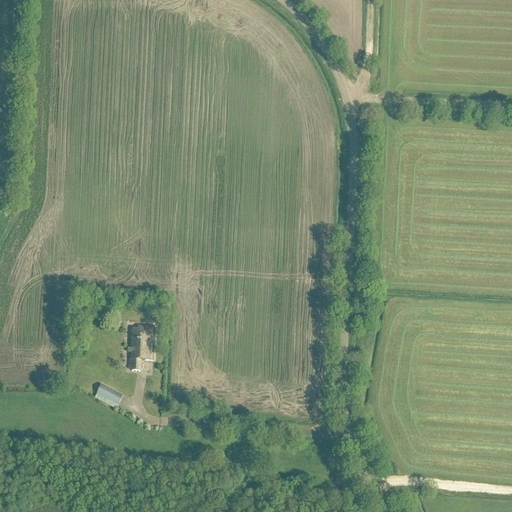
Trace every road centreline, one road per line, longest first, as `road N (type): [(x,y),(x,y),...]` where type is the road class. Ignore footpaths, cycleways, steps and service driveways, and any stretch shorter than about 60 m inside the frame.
road 1 (unclassified): [(379,511),(341,404),(353,159),(348,111),(326,52),(282,0)]
road 2 (track): [(347,434),(155,416)]
road 3 (track): [(511,108),(345,99)]
road 4 (track): [(511,492),(366,482)]
